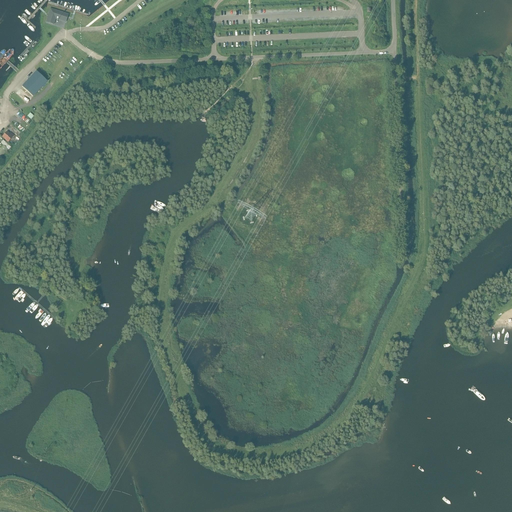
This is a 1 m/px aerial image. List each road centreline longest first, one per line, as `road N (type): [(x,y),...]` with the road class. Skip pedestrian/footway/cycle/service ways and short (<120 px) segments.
road 1 (track): [(242,83),(258,108),(254,133),(218,194),(176,233),(161,305),(205,438),(238,451),(279,450),(338,420),(422,261),(418,83),(398,77),(394,51)]
road 2 (unclassified): [(94,55),(130,62),(394,51),(392,0)]
road 3 (track): [(77,80),(102,96),(127,98),(189,82),(242,83)]
road 4 (track): [(68,34),(8,89),(0,126)]
